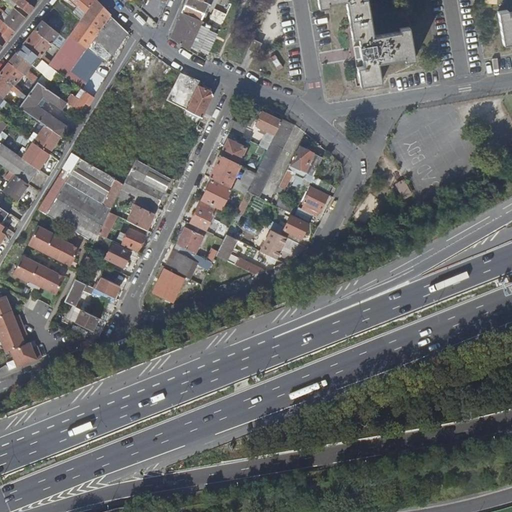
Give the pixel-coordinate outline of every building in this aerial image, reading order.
[(13,1),(29,14),(35,7),(25,0),(6,0),(5,1),(10,5),(13,1)] [(113,54),(128,33),(127,32),(110,16),(110,15),(96,0),(94,0),(89,8),(86,11),(85,14),(80,20),(60,49),(52,60),(48,65),(48,66),(70,35),(87,47),(93,39),(107,50),(113,54)] [(59,0),(59,1),(80,20),(85,14),(79,9),(77,11),(64,0),(59,0)] [(74,0),(74,1),(86,11),(89,8),(79,0),(74,0)] [(79,0),(89,8),(94,0),(79,0)] [(157,23),(167,0),(145,0),(142,8),(157,23)] [(186,0),(181,12),(204,23),(212,5),(202,1),(202,0),(186,0)] [(317,0),(319,10),(329,8),(328,5),(346,2),(355,56),(361,87),(381,84),(378,64),(405,59),(405,62),(415,60),(409,27),(399,28),(400,32),(374,36),(367,0),(317,0)] [(43,21),(35,30),(51,43),(60,49),(80,20),(59,1),(55,6),(68,18),(58,34),(43,21)] [(0,20),(14,32),(26,18),(10,5),(3,12),(0,9),(0,20)] [(511,12),(508,13),(507,10),(497,12),(503,46),(511,44),(511,12)] [(205,60),(209,52),(219,30),(204,23),(181,12),(170,37),(189,51),(205,60)] [(0,45),(2,47),(14,32),(0,20),(0,45)] [(35,30),(23,45),(39,58),(51,43),(35,30)] [(57,72),(65,78),(87,48),(87,47),(70,35),(48,66),(51,67),(57,72)] [(87,48),(101,59),(107,50),(93,39),(87,47),(87,48)] [(262,43),(253,39),(248,50),(249,50),(249,49),(256,53),(257,54),(262,43)] [(23,45),(17,53),(32,65),(42,74),(37,81),(44,86),(51,77),(37,65),(41,60),(39,58),(23,45)] [(107,63),(113,54),(107,50),(101,59),(107,63)] [(17,53),(9,63),(22,74),(34,83),(38,78),(27,70),(32,65),(17,53)] [(46,55),(42,60),(48,65),(52,60),(46,55)] [(42,60),(41,60),(37,65),(51,77),(53,78),(57,72),(51,67),(48,66),(48,65),(42,60)] [(9,63),(0,73),(0,74),(13,85),(22,74),(9,63)] [(0,74),(0,96),(2,98),(10,89),(24,100),(27,96),(13,85),(0,74)] [(45,126),(61,137),(66,128),(36,106),(43,95),(62,108),(66,102),(66,101),(44,86),(37,81),(27,96),(24,100),(19,107),(45,126)] [(186,110),(202,118),(205,112),(212,96),(211,91),(198,86),(186,110)] [(88,103),(92,96),(80,88),(74,96),(71,94),(66,101),(66,102),(81,112),(88,103)] [(270,145),(281,121),(262,111),(255,125),(259,126),(257,131),(267,136),(262,147),(267,150),(270,145)] [(282,119),(281,121),(270,145),(267,150),(261,161),(256,172),(250,185),(247,191),(254,194),(259,197),(294,125),(282,119)] [(242,126),(231,121),(226,130),(240,136),(243,130),(241,129),(242,126)] [(49,154),(61,137),(45,126),(38,135),(34,132),(29,140),(33,143),(37,145),(49,154)] [(220,154),(238,163),(246,147),(228,138),(220,154)] [(0,142),(0,164),(16,176),(28,185),(38,170),(23,158),(0,142)] [(33,143),(23,158),(38,170),(49,154),(37,145),(33,143)] [(290,163),(279,186),(284,189),(293,171),(296,166),(307,171),(314,175),(323,157),(310,151),(307,149),(300,146),(291,164),(290,163)] [(123,184),(104,172),(73,154),(58,177),(111,209),(117,197),(121,189),(123,184)] [(229,187),(240,164),(238,163),(220,154),(209,177),(229,187)] [(159,208),(172,180),(135,160),(123,184),(121,189),(132,195),(159,208)] [(250,185),(256,172),(244,166),(237,182),(241,181),(250,185)] [(296,166),(293,171),(300,174),(301,175),(304,174),(305,174),(307,171),(296,166)] [(28,185),(16,176),(6,190),(19,199),(28,186),(28,185)] [(111,209),(58,177),(39,210),(94,243),(98,234),(101,229),(110,212),(111,209)] [(300,188),(303,180),(296,177),(293,186),(300,188)] [(312,178),(309,184),(311,185),(328,194),(331,188),(312,178)] [(405,179),(395,184),(403,200),(413,195),(405,179)] [(231,189),(211,180),(202,199),(221,209),(231,189)] [(247,191),(250,185),(241,181),(237,182),(233,189),(246,195),(247,191)] [(320,211),(328,194),(311,185),(303,203),(309,206),(316,209),(320,211)] [(128,203),(132,195),(121,189),(117,197),(128,203)] [(6,190),(4,192),(17,201),(19,199),(6,190)] [(243,216),(254,194),(247,191),(246,195),(243,199),(237,212),(243,216)] [(127,220),(147,230),(155,214),(135,205),(127,220)] [(206,230),(216,208),(210,205),(209,207),(207,206),(205,208),(199,205),(191,222),(206,230)] [(299,206),(295,214),(310,222),(313,214),(299,206)] [(0,207),(0,223),(3,225),(10,215),(1,208),(0,207)] [(98,234),(106,238),(117,215),(110,212),(101,229),(98,234)] [(301,238),(308,223),(291,215),(284,229),(301,238)] [(194,231),(197,226),(187,221),(176,244),(181,246),(194,253),(203,235),(194,231)] [(43,252),(46,247),(52,235),(52,234),(38,226),(28,245),(43,252)] [(226,234),(229,230),(224,227),(219,237),(224,239),(226,234)] [(127,234),(124,242),(123,244),(137,251),(144,236),(130,229),(127,234)] [(288,237),(272,230),(261,251),(277,259),(288,237)] [(229,252),(236,239),(226,234),(224,239),(217,253),(216,255),(256,275),(261,273),(263,269),(229,252)] [(52,235),(46,247),(43,252),(57,260),(66,242),(52,235)] [(79,249),(66,242),(57,260),(70,267),(79,249)] [(123,267),(131,252),(113,243),(105,258),(123,267)] [(181,246),(176,244),(170,257),(174,259),(181,246)] [(207,260),(194,253),(181,246),(174,259),(170,257),(165,267),(184,276),(192,262),(196,264),(208,270),(212,262),(207,260)] [(212,262),(216,255),(211,253),(207,260),(212,262)] [(93,274),(99,262),(87,256),(81,268),(93,274)] [(28,282),(37,265),(22,257),(12,276),(27,283),(28,282)] [(192,262),(184,276),(189,279),(191,276),(196,264),(192,262)] [(50,271),(37,265),(28,282),(42,288),(50,271)] [(64,277),(50,271),(42,288),(55,295),(64,277)] [(201,284),(202,282),(191,276),(189,279),(201,284)] [(100,291),(114,298),(119,286),(102,278),(96,289),(100,291)] [(111,304),(114,298),(100,291),(96,289),(76,279),(65,299),(75,304),(82,290),(111,304)] [(0,315),(11,311),(5,296),(0,298),(0,315)] [(69,317),(75,321),(81,309),(74,306),(69,317)] [(92,329),(98,317),(81,309),(75,321),(92,329)] [(0,335),(23,326),(20,319),(15,321),(11,311),(0,315),(0,335)] [(10,350),(25,345),(20,335),(25,333),(23,326),(0,335),(0,339),(5,352),(10,350)] [(75,334),(85,339),(88,332),(78,327),(75,334)] [(82,349),(95,344),(88,340),(79,344),(82,349)] [(33,362),(42,358),(39,351),(34,353),(32,350),(29,343),(25,345),(10,350),(14,360),(17,368),(33,362)]
